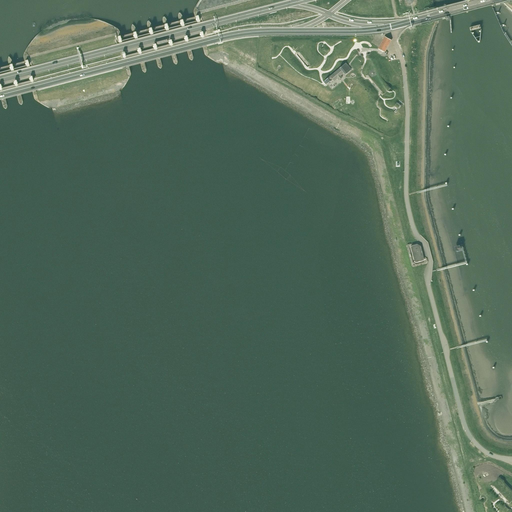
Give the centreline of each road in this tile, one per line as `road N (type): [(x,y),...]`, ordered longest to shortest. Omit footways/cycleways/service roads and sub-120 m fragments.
road 1 (motorway): [(0,94),(231,34),(292,30)]
road 2 (motorway): [(287,4),(0,79)]
